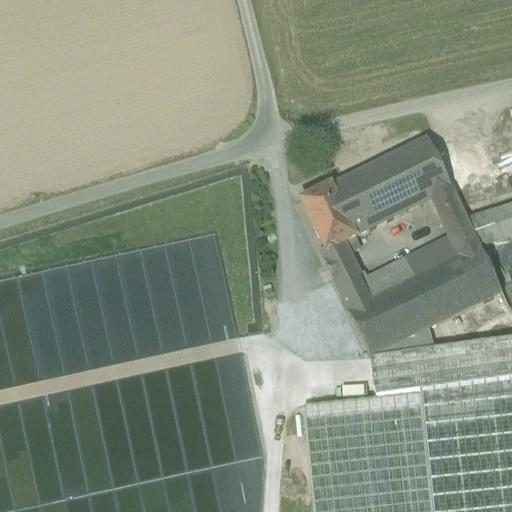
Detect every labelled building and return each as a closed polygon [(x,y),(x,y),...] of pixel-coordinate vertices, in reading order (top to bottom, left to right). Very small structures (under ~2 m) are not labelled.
[(427,142),(300,204),(324,254),(325,255),(342,247),(347,256),(359,250),(354,241),(431,204),(451,194),(427,142)] [(466,224),(451,194),(431,204),(449,242),(458,261),(479,251),(478,249),(466,224)] [(511,208),(466,224),(478,249),(511,236),(511,208)] [(391,270),(400,289),(458,261),(449,242),(391,270)] [(342,247),(325,255),(324,254),(318,256),(324,269),(347,258),(347,256),(342,247)] [(501,297),(479,251),(458,261),(400,289),(347,314),(353,327),(364,351),(369,360),(501,297)] [(347,258),(324,269),(347,314),(400,289),(391,270),(361,285),(347,258)] [(321,358),(364,351),(353,327),(317,335),(321,358)] [(292,364),(321,358),(317,335),(291,341),(292,364)] [(369,360),(364,351),(321,358),(292,364),(296,388),(375,373),(369,360)] [(511,511),(511,382),(416,393),(428,511),(511,511)] [(304,406),(315,511),(428,511),(416,393),(304,406)]
